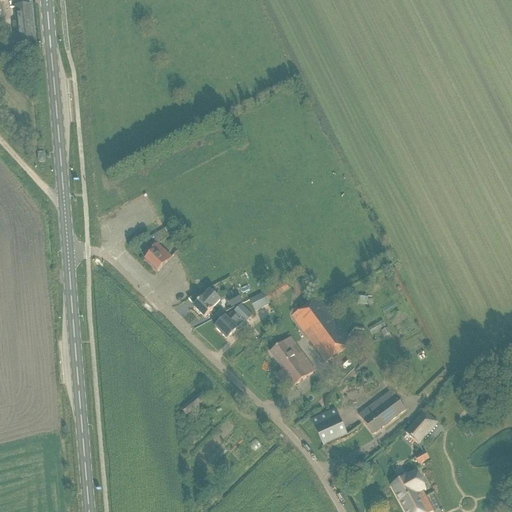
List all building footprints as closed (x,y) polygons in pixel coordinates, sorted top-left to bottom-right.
[(12,23),(14,44),(34,42),(30,6),(15,7),(16,23),(12,23)] [(151,238),(155,243),(152,245),(154,247),(148,253),(151,255),(145,261),(157,272),(171,258),(158,245),(169,236),(165,229),(151,238)] [(203,298),(193,307),(204,318),(220,302),(209,292),(203,298)] [(264,293),(249,301),(255,312),(269,304),(264,293)] [(238,294),(228,300),(232,308),(243,302),(238,294)] [(352,344),(318,298),(292,318),(325,364),(352,344)] [(245,324),(253,316),(241,305),(233,313),(245,324)] [(225,318),(222,321),(215,328),(227,340),(237,330),(232,326),(238,319),(233,314),(227,320),(225,318)] [(290,338),(278,347),(270,353),(282,370),(276,375),(288,392),(314,372),(301,353),(290,338)] [(391,392),(367,410),(359,416),(373,435),(405,411),(391,392)] [(205,400),(200,394),(181,409),(186,416),(205,400)] [(347,435),(335,410),(311,421),(323,446),(347,435)] [(419,446),(438,423),(424,411),(404,433),(419,446)] [(414,458),(417,462),(418,466),(429,460),(425,451),(414,458)] [(421,493),(412,475),(400,481),(392,486),(401,504),(421,493)] [(423,492),(421,493),(401,504),(405,511),(433,511),(434,511),(423,492)]
